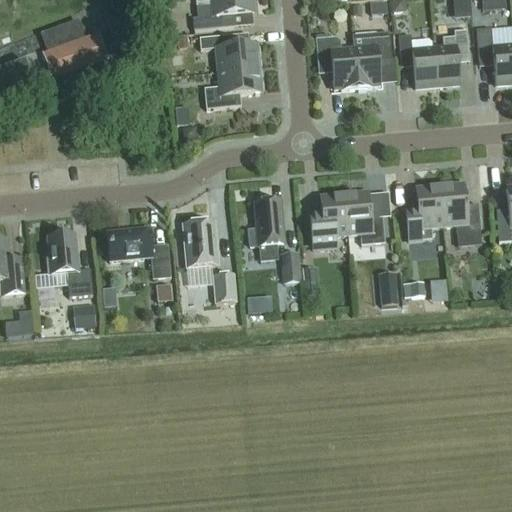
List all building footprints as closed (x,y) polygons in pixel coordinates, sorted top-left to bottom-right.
[(198,22),(193,23),(194,35),(234,31),(233,19),(254,17),(252,0),(195,0),(197,11),(198,22)] [(504,0),(492,0),(494,14),(506,13),(504,0)] [(170,27),(170,3),(154,3),(155,27),(170,27)] [(402,3),(392,4),(393,17),(403,16),(402,3)] [(353,20),(362,19),(362,18),(361,18),(360,10),(352,11),(353,20)] [(491,32),(476,34),(479,63),(493,62),(496,89),(511,87),(511,31),(491,33),(491,32)] [(111,32),(98,37),(107,62),(112,75),(118,73),(125,71),(120,57),(111,32)] [(457,58),(469,57),(467,34),(454,35),(455,41),(442,42),(443,52),(434,53),(437,90),(459,88),(457,58)] [(375,38),(353,40),(354,54),(357,93),(374,92),(373,90),(380,89),(378,65),(392,64),(389,36),(375,38)] [(43,60),(41,60),(43,65),(44,64),(51,83),(62,79),(66,90),(97,79),(93,68),(107,62),(98,37),(84,42),(46,57),(42,58),(43,60)] [(219,77),(259,73),(257,49),(236,51),(235,39),(200,42),(201,55),(216,53),(219,77)] [(437,90),(434,53),(433,53),(432,46),(428,43),(411,45),(410,39),(398,40),(400,63),(413,62),(415,92),(437,90)] [(329,42),(316,43),(318,71),(332,70),(334,93),(341,93),(341,95),(357,93),(354,54),(341,55),(340,45),(336,41),(330,42),(329,42)] [(0,74),(0,100),(33,89),(24,65),(0,74)] [(259,73),(219,77),(220,91),(204,93),(206,114),(241,111),(240,99),(261,97),(259,73)] [(196,130),(182,132),(184,146),(198,144),(196,130)] [(440,190),(444,231),(468,229),(469,240),(481,238),(478,208),(467,209),(465,188),(440,190)] [(432,232),(444,231),(440,190),(416,193),(418,213),(406,214),(409,245),(433,243),(432,232)] [(510,229),(511,228),(511,191),(507,192),(509,219),(497,220),(500,246),(511,245),(510,229)] [(371,218),(369,197),(345,199),(348,239),(360,238),(361,249),(385,247),(382,217),(371,218)] [(336,241),(348,239),(345,199),(321,201),(322,222),(311,223),(313,254),(337,252),(336,241)] [(255,208),(259,251),(285,249),(281,205),(255,208)] [(183,229),(181,230),(185,273),(187,273),(211,271),(213,271),(219,270),(215,226),(183,229)] [(152,251),(150,233),(107,237),(110,266),(152,263),(154,284),(171,282),(168,250),(152,251)] [(75,240),(49,242),(50,262),(47,262),(49,279),(68,278),(70,302),(93,300),(91,274),(78,275),(75,240)] [(0,246),(0,286),(1,287),(2,301),(25,299),(22,271),(10,273),(8,246),(0,246)] [(299,257),(279,259),(282,289),(301,287),(299,257)] [(314,272),(303,273),(305,287),(316,286),(314,272)] [(395,277),(379,278),(380,294),(397,292),(395,277)] [(214,280),(212,280),(212,288),(212,289),(214,309),(217,309),(236,307),(234,278),(214,280)] [(406,288),(406,302),(424,301),(423,287),(406,288)] [(171,289),(156,290),(157,307),(173,305),(171,289)] [(292,291),(293,309),(310,308),(309,290),(292,291)] [(94,309),(73,311),(74,333),(96,332),(94,309)] [(24,330),(9,331),(10,341),(33,339),(31,315),(22,316),(24,330)]
